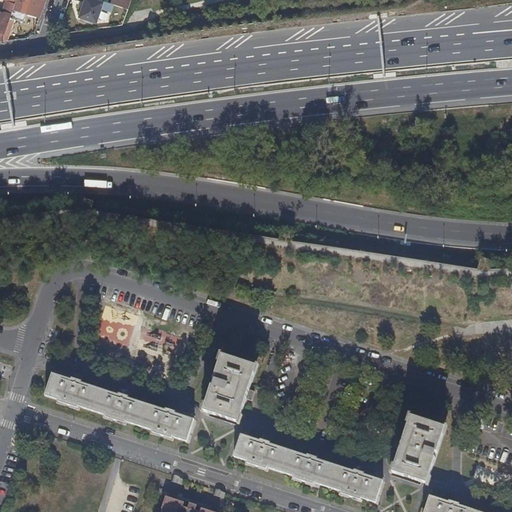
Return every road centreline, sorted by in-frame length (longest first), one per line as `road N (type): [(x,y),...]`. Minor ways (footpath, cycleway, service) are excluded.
road 1 (residential): [(34,348),(65,267),(511,408)]
road 2 (motorway): [(0,147),(298,103),(511,82)]
road 3 (motorway): [(0,178),(173,184),(423,228),(511,234)]
road 4 (motorway): [(472,42),(0,102)]
road 5 (residential): [(14,411),(321,511)]
